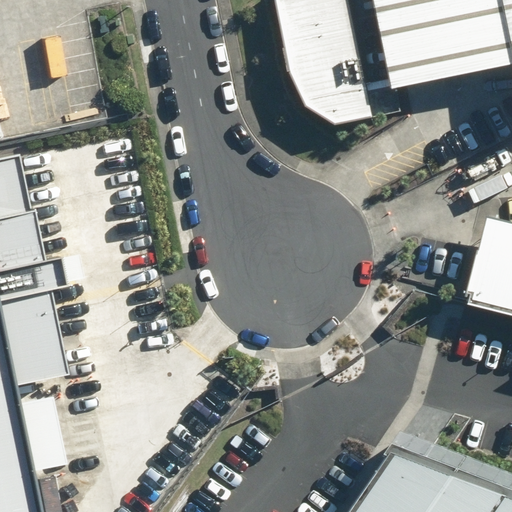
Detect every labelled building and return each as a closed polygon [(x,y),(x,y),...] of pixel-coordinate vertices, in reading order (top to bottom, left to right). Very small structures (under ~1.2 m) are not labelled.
[(283,0),(297,70),(312,102),(341,124),(378,117),(353,0),(283,0)] [(452,76),(511,62),(511,0),(383,0),(403,86),(452,76)] [(0,511),(45,511),(29,435),(17,381),(64,371),(18,153),(0,156),(0,511)] [(511,219),(496,216),(475,302),(511,310),(511,219)] [(360,511),(511,511),(511,483),(417,447),(405,442),(360,511)]
